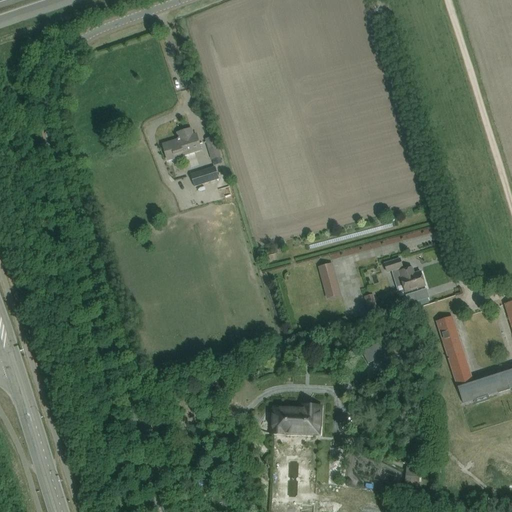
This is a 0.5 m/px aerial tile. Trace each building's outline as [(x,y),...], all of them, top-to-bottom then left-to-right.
[(219,127),(211,129),(217,150),(225,147),(219,127)] [(178,140),(163,145),(167,160),(201,150),(196,135),(193,136),(191,129),(181,132),(183,139),(180,140),(180,138),(178,139),(178,140)] [(211,159),(212,159),(214,166),(221,164),(219,157),(213,137),(205,140),(211,159)] [(191,175),(195,187),(220,180),(215,167),(191,175)] [(400,259),(384,264),(387,273),(391,271),(397,289),(404,287),(405,293),(425,286),(420,272),(409,276),(407,270),(408,270),(407,269),(403,270),(400,259)] [(334,263),(322,266),(330,293),(342,290),(334,263)] [(371,297),(381,296),(380,285),(371,286),(371,297)] [(409,304),(429,298),(426,290),(406,296),(409,304)] [(376,303),(366,305),(368,312),(368,313),(378,311),(376,303)] [(452,317),(437,322),(445,348),(448,359),(452,369),(467,364),(460,343),(452,317)] [(362,353),(365,358),(368,364),(380,358),(384,365),(399,357),(395,350),(388,354),(381,342),(362,353)] [(468,372),(456,376),(459,385),(457,386),(458,388),(463,404),(511,388),(511,370),(473,383),(473,381),(471,381),(470,380),(468,372)] [(320,407),(310,406),(302,406),(302,410),(274,409),(273,423),(277,423),(276,434),(285,435),(285,433),(318,435),(318,436),(319,436),(320,407)] [(465,436),(472,434),(470,427),(463,430),(465,436)] [(404,486),(419,487),(421,468),(406,467),(404,486)]
